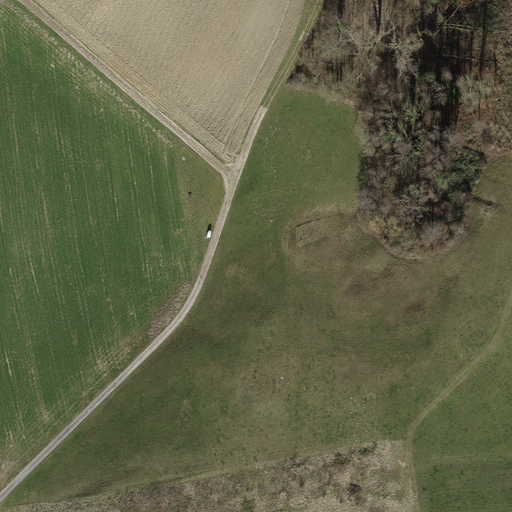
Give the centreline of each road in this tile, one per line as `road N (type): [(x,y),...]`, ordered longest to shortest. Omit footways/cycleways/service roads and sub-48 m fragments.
road 1 (track): [(320,0),(258,120),(192,306),(0,499)]
road 2 (track): [(24,0),(235,179)]
road 3 (track): [(418,511),(411,433),(484,357),(511,305)]
